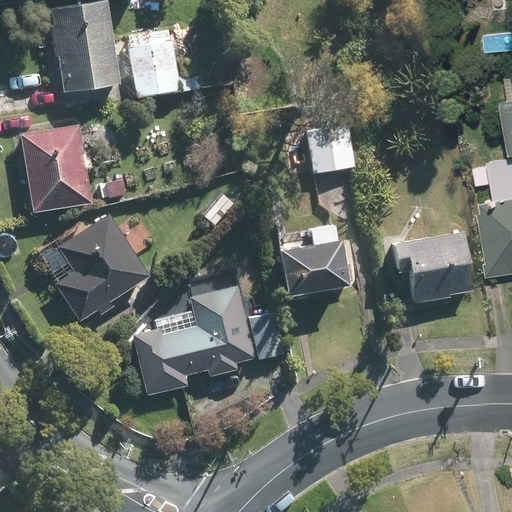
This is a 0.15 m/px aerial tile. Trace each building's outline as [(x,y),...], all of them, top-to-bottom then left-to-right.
[(115,83),(102,0),(94,0),(47,7),(60,91),(115,83)] [(164,29),(126,34),(128,47),(124,47),(132,99),(176,92),(169,40),(165,41),(164,29)] [(511,99),(500,102),(508,155),(511,154),(511,99)] [(349,170),(341,111),(283,118),(290,178),(349,170)] [(72,126),(16,134),(27,208),(84,199),(72,126)] [(494,202),(479,204),(481,215),(478,216),(483,248),(484,248),(486,264),(484,265),(486,278),(511,274),(511,158),(488,162),(494,202)] [(121,173),(99,177),(104,203),(126,199),(121,173)] [(237,199),(222,188),(199,218),(213,229),(237,199)] [(144,277),(105,213),(54,244),(70,269),(51,281),(75,321),(93,310),(95,314),(109,306),(105,300),(144,277)] [(277,295),(339,284),(329,224),(304,228),(307,243),(270,249),(277,295)] [(466,292),(457,231),(384,241),(388,267),(399,266),(404,301),(466,292)] [(252,358),(233,284),(186,296),(194,325),(157,335),(154,326),(128,333),(144,395),(182,385),(180,375),(203,369),(204,376),(233,369),(232,364),(252,358)] [(283,352),(273,312),(246,318),(255,359),(283,352)]
